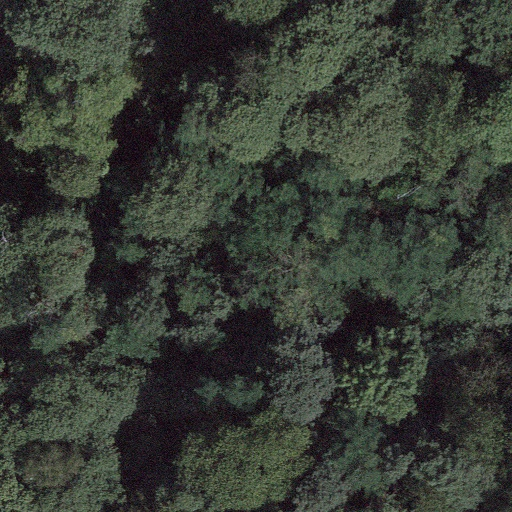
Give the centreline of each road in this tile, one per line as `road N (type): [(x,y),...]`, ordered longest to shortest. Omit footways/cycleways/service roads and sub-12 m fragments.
road 1 (track): [(0,468),(362,472),(511,441)]
road 2 (track): [(0,252),(511,252)]
